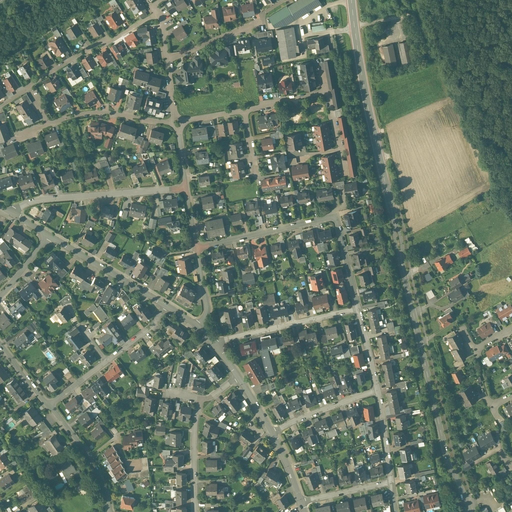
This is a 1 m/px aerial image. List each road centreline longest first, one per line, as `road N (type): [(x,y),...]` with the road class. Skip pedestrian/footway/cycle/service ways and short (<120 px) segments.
road 1 (residential): [(357,308),(336,216),(196,248)]
road 2 (secondary): [(404,274),(465,504)]
road 3 (residential): [(354,25),(391,18),(416,105),(455,194)]
road 4 (secondary): [(354,25),(394,222)]
road 5 (residential): [(12,213),(39,200),(186,187)]
road 6 (residential): [(165,306),(152,326),(49,405)]
road 7 (residential): [(237,376),(198,409),(195,511)]
road 8 (residential): [(156,12),(27,88)]
road 9 (residential): [(181,121),(326,91)]
road 10 (residential): [(357,308),(215,345)]
road 11 (residential): [(48,235),(165,306)]
road 12 (residential): [(171,122),(89,112),(47,124)]
road 13 (residential): [(109,511),(89,454),(49,405)]
